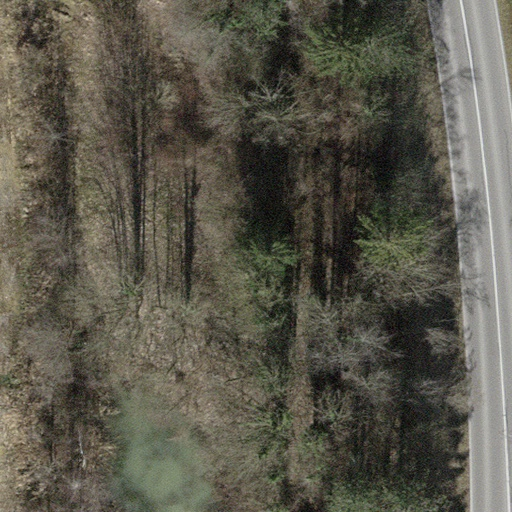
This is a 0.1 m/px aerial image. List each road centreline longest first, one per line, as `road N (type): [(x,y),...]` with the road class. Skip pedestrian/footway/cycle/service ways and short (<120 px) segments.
road 1 (secondary): [(510,511),(477,74),(462,0)]
road 2 (track): [(0,372),(0,250)]
